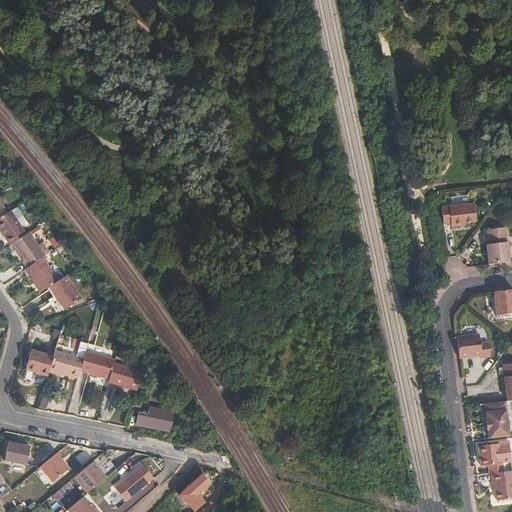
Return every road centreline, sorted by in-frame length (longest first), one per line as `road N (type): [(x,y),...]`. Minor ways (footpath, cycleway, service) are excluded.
road 1 (track): [(0,47),(60,113),(119,147),(142,137),(153,120),(181,70),(188,37)]
road 2 (residential): [(511,279),(464,284),(449,294),(441,327),(469,511)]
road 3 (residential): [(0,416),(232,465)]
road 4 (track): [(415,196),(372,0)]
road 5 (unclassified): [(269,473),(411,511)]
road 6 (track): [(415,196),(427,316),(441,327)]
road 7 (track): [(511,29),(442,25),(408,15),(398,0)]
